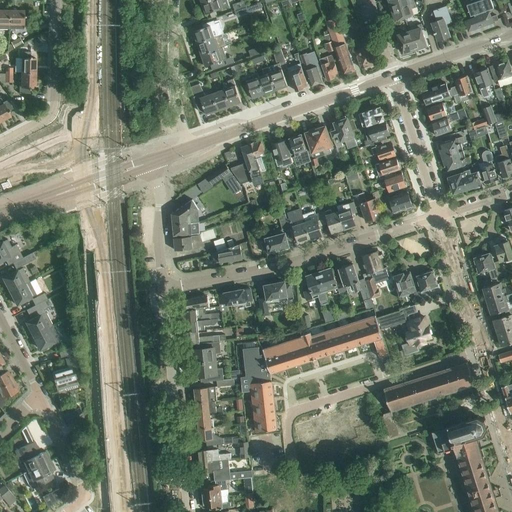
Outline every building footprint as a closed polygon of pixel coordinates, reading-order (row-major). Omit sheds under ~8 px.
[(227,0),(208,0),(202,2),(206,14),(205,14),(206,14),(229,6),(227,0)] [(232,4),(234,10),(247,6),(245,1),(245,0),(232,4)] [(415,3),(413,0),(386,0),(390,10),(415,3)] [(493,0),(478,0),(467,4),(471,16),(477,14),(477,16),(488,12),(488,10),(496,7),(493,0)] [(394,22),(414,16),(412,9),(416,7),(415,3),(390,10),(394,22)] [(247,6),(234,10),(237,16),(249,12),(247,6)] [(429,18),(438,41),(452,36),(447,24),(453,22),(446,6),(434,11),(434,12),(432,12),(429,18)] [(9,9),(0,8),(0,28),(9,29),(9,28),(9,9)] [(24,15),(24,9),(9,9),(9,28),(24,29),(24,26),(30,26),(30,16),(29,16),(26,16),(26,15),(24,15)] [(477,16),(465,20),(466,21),(469,30),(470,30),(474,30),(477,29),(480,26),(485,25),(489,25),(492,24),(494,21),(498,20),(497,15),(493,16),(491,11),(488,12),(477,16)] [(336,17),(326,21),(329,30),(330,34),(335,49),(337,55),(341,65),(344,74),(355,70),(352,61),(348,51),(336,17)] [(202,28),(193,31),(193,32),(194,32),(198,43),(222,35),(224,34),(221,25),(215,27),(215,24),(211,25),(202,28)] [(416,29),(409,31),(415,50),(416,49),(418,50),(424,49),(425,46),(426,46),(423,36),(421,29),(423,28),(421,24),(416,25),(416,29)] [(459,24),(452,26),(454,33),(465,30),(463,26),(460,27),(459,24)] [(329,30),(324,31),(325,35),(324,35),(327,43),(325,43),(328,52),(331,51),(335,49),(330,34),(329,30)] [(400,30),(395,32),(396,36),(398,36),(403,53),(405,53),(407,54),(413,52),(414,50),(415,50),(409,31),(403,34),(400,30)] [(198,43),(202,55),(223,47),(226,46),(222,35),(198,43)] [(23,43),(20,37),(11,42),(14,48),(23,43)] [(250,57),(263,53),(261,46),(248,51),(250,57)] [(376,63),(369,46),(364,48),(363,47),(359,48),(360,49),(355,51),(361,68),(376,63)] [(223,47),(202,55),(206,66),(205,66),(205,67),(211,65),(212,70),(229,64),(227,58),(223,47)] [(289,73),(288,68),(281,49),(273,52),(277,64),(274,65),(276,71),(270,73),(268,67),(267,67),(275,90),(287,86),(288,86),(284,75),(289,73)] [(306,53),(300,55),(303,62),(303,63),(311,86),(323,82),(321,75),(323,75),(315,51),(307,54),(306,53)] [(22,72),(36,73),(36,72),(35,72),(35,58),(31,58),(31,56),(30,56),(30,52),(31,52),(20,52),(20,58),(23,58),(22,72)] [(300,64),(303,63),(300,55),(299,52),(294,54),(297,60),(299,60),(300,64)] [(0,64),(9,60),(5,54),(0,56),(0,64)] [(339,74),(335,65),(334,60),(333,60),(331,55),(320,59),(327,80),(335,77),(334,76),(339,74)] [(495,82),(506,78),(508,83),(511,81),(511,71),(508,61),(490,67),(495,82)] [(235,65),(239,77),(245,75),(241,63),(235,65)] [(288,68),(289,73),(296,91),(304,88),(304,87),(308,85),(305,76),(300,64),(288,68)] [(265,75),(259,77),(257,73),(264,94),(275,90),(267,67),(263,69),(265,75)] [(488,68),(486,69),(486,68),(484,68),(482,69),(481,70),(481,71),(475,73),(484,97),(489,95),(486,86),(493,83),(488,68)] [(0,73),(0,80),(1,82),(13,82),(13,72),(6,72),(5,74),(0,73)] [(22,72),(22,86),(20,86),(19,93),(30,93),(29,93),(29,89),(30,89),(30,87),(35,87),(35,73),(36,73),(22,72)] [(247,81),(253,98),(264,94),(257,73),(252,75),(253,79),(247,81)] [(469,99),(468,97),(474,95),(467,76),(455,80),(462,102),(469,99)] [(224,90),(229,106),(241,102),(241,103),(242,102),(233,79),(228,81),(230,87),(224,90)] [(205,96),(199,83),(199,84),(191,87),(189,82),(199,111),(199,110),(204,108),(206,115),(207,115),(207,114),(218,110),(212,94),(205,96)] [(422,93),(420,93),(422,99),(424,98),(426,105),(436,102),(444,99),(454,95),(459,94),(458,92),(456,86),(451,88),(452,89),(449,90),(446,83),(422,91),(422,93)] [(505,99),(501,87),(495,89),(499,101),(505,99)] [(212,94),(218,110),(229,106),(224,90),(212,94)] [(8,99),(2,102),(4,104),(0,106),(0,120),(10,115),(8,112),(10,111),(9,110),(12,108),(12,109),(13,109),(8,99)] [(437,106),(428,109),(429,113),(428,115),(429,118),(431,118),(431,120),(436,119),(446,115),(450,114),(456,112),(453,103),(447,105),(446,102),(443,104),(437,106)] [(483,108),(489,124),(497,121),(491,105),(483,108)] [(368,126),(385,120),(380,107),(359,114),(363,127),(368,126)] [(476,121),(470,123),(471,127),(472,130),(475,129),(478,128),(485,125),(488,124),(488,125),(489,124),(483,108),(482,108),(482,110),(485,116),(486,118),(476,121)] [(436,119),(431,120),(432,123),(434,127),(433,129),(434,132),(436,133),(436,135),(446,132),(452,130),(448,120),(458,117),(456,112),(450,114),(446,115),(436,119)] [(340,120),(334,123),(336,129),(331,131),(340,156),(345,155),(342,147),(343,146),(341,141),(345,140),(348,147),(357,144),(352,131),(351,127),(347,118),(346,118),(345,117),(339,119),(340,120)] [(507,135),(503,121),(496,123),(500,138),(507,135)] [(368,140),(364,141),(366,146),(370,144),(370,145),(387,139),(385,135),(389,134),(387,128),(389,127),(388,124),(386,123),(385,122),(376,125),(365,129),(368,140)] [(325,126),(323,127),(322,124),(315,127),(325,155),(331,153),(329,147),(334,145),(331,136),(329,136),(325,126)] [(472,130),(468,131),(469,133),(472,141),(477,139),(477,137),(488,133),(485,125),(478,128),(475,129),(472,130)] [(308,143),(305,145),(311,159),(317,157),(325,155),(315,127),(308,130),(308,132),(306,133),(309,143),(308,143)] [(304,163),(311,161),(311,159),(305,145),(301,134),(301,135),(298,133),(296,134),(296,136),(289,139),(296,156),(293,156),(296,164),(303,161),(304,163)] [(463,151),(461,144),(464,143),(462,137),(438,144),(442,158),(463,151)] [(387,139),(370,145),(371,147),(373,154),(376,153),(378,153),(380,160),(386,158),(396,155),(395,154),(397,152),(396,149),(393,148),(392,142),(393,140),(391,139),(390,138),(387,139)] [(282,165),(283,167),(293,163),(290,156),(291,156),(285,140),(284,141),(283,140),(281,139),(279,140),(278,141),(278,143),(273,145),(276,153),(274,154),(278,166),(282,165)] [(262,140),(252,144),(257,158),(260,157),(267,154),(265,150),(262,140)] [(241,184),(253,180),(254,183),(257,184),(264,182),(261,171),(260,167),(252,144),(241,147),(247,162),(231,167),(232,170),(241,184)] [(502,178),(503,177),(503,178),(505,179),(508,178),(510,176),(509,175),(511,174),(511,163),(509,152),(506,145),(500,147),(502,155),(495,157),(499,168),(502,178)] [(479,164),(482,174),(485,183),(498,179),(495,170),(497,169),(495,163),(493,164),(492,161),(494,160),(492,154),(492,153),(490,152),(489,151),(488,150),(487,150),(486,150),(485,151),(484,151),(484,152),(483,152),(483,153),(482,154),(482,155),(482,156),(482,157),(484,163),(479,164)] [(458,167),(462,165),(471,163),(469,157),(465,158),(463,151),(442,158),(445,165),(447,165),(448,170),(454,168),(458,167)] [(317,157),(311,159),(311,161),(312,166),(319,164),(317,157)] [(397,158),(375,164),(379,175),(376,176),(377,180),(396,174),(395,171),(400,169),(400,168),(399,164),(399,162),(398,159),(397,159),(397,158)] [(468,180),(463,182),(466,189),(473,187),(474,189),(482,186),(479,178),(481,178),(480,173),(479,172),(476,163),(471,164),(472,168),(470,169),(465,171),(468,180)] [(226,164),(207,177),(207,178),(212,185),(225,177),(235,193),(242,189),(231,172),(226,165),(226,164)] [(465,171),(447,177),(448,178),(447,178),(449,186),(451,186),(454,195),(462,193),(461,191),(466,189),(463,182),(468,180),(465,171)] [(402,173),(392,176),(385,179),(389,191),(406,186),(402,173)] [(376,199),(367,202),(363,192),(352,196),(354,202),(356,207),(362,205),(367,221),(381,217),(378,207),(377,205),(378,205),(376,199)] [(392,204),(386,206),(389,214),(406,208),(408,211),(412,209),(413,206),(408,192),(390,198),(392,204)] [(172,213),(173,225),(197,223),(196,217),(196,211),(199,209),(198,208),(192,199),(172,213)] [(254,200),(248,202),(252,214),(258,212),(254,200)] [(344,203),(337,206),(339,211),(338,211),(344,229),(345,231),(351,229),(351,227),(356,225),(352,214),(357,212),(356,207),(354,202),(344,205),(344,203)] [(287,219),(286,219),(289,228),(292,238),(296,236),(299,244),(300,243),(301,245),(311,242),(311,240),(300,208),(287,213),(289,218),(288,218),(287,219)] [(301,208),(300,208),(311,240),(311,242),(318,239),(317,237),(323,236),(320,226),(324,225),(320,213),(316,214),(314,210),(303,214),(301,208)] [(330,209),(320,213),(324,225),(329,223),(332,233),(337,231),(338,233),(345,231),(344,229),(338,211),(332,214),(330,209)] [(278,216),(282,230),(289,228),(286,219),(287,219),(285,214),(278,216)] [(199,223),(197,223),(173,225),(174,236),(199,233),(199,231),(200,231),(199,223)] [(214,237),(211,230),(200,234),(200,235),(174,238),(175,250),(193,249),(192,242),(200,242),(214,237)] [(266,238),(268,244),(263,245),(264,252),(270,251),(270,252),(289,247),(285,233),(283,234),(282,230),(269,234),(270,237),(266,238)] [(215,249),(227,246),(225,238),(213,241),(215,249)] [(499,261),(494,262),(500,282),(501,282),(500,282),(499,277),(506,275),(504,272),(501,261),(505,260),(505,261),(511,258),(511,253),(508,241),(507,241),(507,240),(506,239),(505,239),(505,238),(503,238),(502,238),(501,239),(500,239),(500,240),(500,241),(500,242),(500,243),(499,243),(500,244),(495,246),(499,261)] [(0,261),(5,259),(8,265),(33,252),(32,252),(22,257),(16,245),(11,247),(7,239),(1,243),(0,241),(0,261)] [(240,244),(213,253),(214,263),(234,259),(235,261),(242,259),(242,257),(243,257),(240,244)] [(377,251),(363,256),(366,265),(368,272),(363,274),(364,278),(368,291),(370,298),(371,298),(381,295),(378,288),(377,288),(376,283),(390,279),(386,267),(382,268),(377,251)] [(33,252),(8,265),(13,263),(16,269),(36,259),(33,252)] [(491,278),(483,281),(485,287),(494,284),(500,282),(494,262),(493,263),(490,253),(474,258),(479,273),(489,270),(491,278)] [(353,264),(339,268),(344,281),(347,291),(348,291),(349,294),(356,292),(361,290),(362,293),(368,291),(364,278),(358,280),(356,273),(353,264)] [(23,268),(3,278),(10,291),(29,281),(23,268)] [(325,291),(333,289),(335,296),(347,291),(344,281),(337,284),(332,268),(319,273),(325,291)] [(432,271),(416,276),(420,291),(423,300),(431,298),(428,289),(437,286),(432,271)] [(310,289),(304,292),(306,297),(307,301),(319,297),(321,302),(328,299),(325,291),(319,273),(306,277),(310,289)] [(403,274),(395,277),(398,286),(401,295),(408,292),(415,290),(409,273),(403,275),(403,274)] [(29,281),(10,291),(13,297),(12,298),(15,303),(16,303),(17,304),(36,294),(29,281)] [(268,302),(278,300),(279,301),(293,298),(291,284),(285,285),(285,282),(284,282),(282,281),(281,281),(279,281),(278,282),(277,283),(264,286),(266,297),(259,299),(262,316),(270,314),(268,302)] [(485,287),(484,288),(488,300),(511,292),(511,283),(507,286),(505,281),(501,282),(500,282),(494,284),(493,285),(485,287)] [(250,288),(217,294),(219,304),(221,312),(228,311),(227,306),(246,304),(247,307),(252,306),(250,297),(252,297),(250,288)] [(415,292),(414,293),(417,302),(423,300),(420,291),(415,292)] [(511,300),(511,292),(488,300),(492,314),(502,311),(511,308),(511,303),(511,301),(511,300)] [(47,299),(44,293),(32,299),(35,305),(47,299)] [(210,307),(208,296),(206,296),(205,294),(197,296),(198,298),(184,301),(184,302),(181,302),(182,310),(204,308),(210,307)] [(370,298),(364,300),(367,308),(373,306),(371,298),(370,298)] [(51,305),(47,299),(35,305),(38,311),(44,308),(51,305)] [(26,322),(33,335),(52,325),(44,308),(38,311),(35,305),(26,310),(30,317),(31,317),(32,319),(26,322)] [(413,305),(400,310),(400,311),(402,317),(404,322),(411,319),(409,315),(415,312),(418,312),(415,305),(413,305)] [(222,318),(221,312),(211,313),(205,314),(204,308),(182,310),(183,322),(211,319),(222,318)] [(498,333),(511,328),(511,308),(502,311),(504,317),(494,320),(498,333)] [(331,309),(322,311),(325,321),(334,319),(331,309)] [(400,311),(377,318),(380,329),(404,322),(402,317),(400,311)] [(308,314),(302,316),(304,327),(311,326),(308,314)] [(377,318),(376,315),(311,336),(310,332),(302,335),(302,337),(263,349),(264,353),(260,355),(259,347),(243,349),(246,376),(241,377),(242,392),(252,391),(256,431),(277,429),(272,381),(269,381),(268,374),(374,340),(379,357),(378,358),(380,358),(380,357),(388,354),(380,329),(377,318)] [(425,317),(411,321),(408,322),(411,332),(407,333),(410,342),(402,345),(405,355),(419,350),(416,342),(417,341),(418,345),(426,342),(425,339),(432,337),(429,326),(428,326),(425,317)] [(222,318),(211,319),(218,318),(219,329),(224,328),(224,325),(222,318)] [(184,332),(199,331),(205,330),(205,326),(212,325),(211,319),(183,322),(184,332)] [(40,349),(59,339),(53,325),(33,336),(40,349)] [(500,338),(498,340),(499,344),(501,344),(502,346),(511,343),(511,342),(511,328),(498,333),(500,338)] [(220,341),(224,340),(223,335),(219,335),(213,335),(199,337),(199,331),(184,332),(185,344),(197,343),(220,341)] [(217,361),(217,353),(221,353),(220,341),(197,343),(198,349),(192,349),(193,355),(191,355),(192,363),(217,361)] [(72,347),(59,351),(61,358),(74,354),(72,347)] [(511,357),(510,351),(508,352),(498,355),(501,362),(501,363),(511,359),(511,357)] [(62,370),(53,373),(58,390),(62,388),(70,386),(77,384),(73,371),(80,369),(76,355),(65,358),(68,368),(64,370),(62,370)] [(223,380),(222,368),(218,368),(217,361),(192,363),(193,371),(195,371),(195,376),(205,375),(206,381),(217,380),(223,380)] [(467,362),(451,368),(458,391),(475,385),(467,362)] [(441,396),(458,391),(451,368),(434,373),(441,396)] [(0,374),(0,387),(13,380),(11,376),(9,375),(7,371),(0,374)] [(434,373),(417,378),(424,401),(441,396),(434,373)] [(235,385),(234,378),(223,380),(217,380),(217,387),(235,385)] [(400,383),(408,406),(424,401),(417,378),(400,383)] [(17,391),(15,387),(16,385),(13,380),(0,387),(0,393),(0,406),(4,405),(5,404),(6,402),(5,401),(4,398),(17,391)] [(408,406),(400,383),(384,389),(391,411),(391,412),(392,411),(408,406)] [(502,387),(507,403),(510,413),(511,412),(511,383),(507,385),(502,387)] [(196,403),(216,401),(217,400),(216,386),(194,389),(196,403)] [(216,401),(196,403),(197,416),(211,414),(211,413),(216,412),(216,414),(223,413),(223,408),(216,408),(216,401)] [(69,414),(64,417),(68,424),(73,421),(81,416),(83,415),(80,408),(78,409),(69,414)] [(399,434),(392,411),(391,412),(391,411),(382,414),(390,438),(399,434)] [(214,427),(213,419),(211,419),(211,414),(197,416),(199,429),(214,427)] [(452,426),(431,432),(438,453),(455,448),(475,511),(502,511),(502,510),(499,511),(498,507),(495,497),(493,490),(488,477),(491,476),(488,468),(486,469),(482,457),(484,456),(482,448),(480,449),(477,441),(486,438),(487,437),(484,433),(486,429),(488,429),(488,427),(486,427),(486,424),(485,422),(486,420),(485,419),(484,420),(479,418),(479,416),(477,416),(477,418),(471,420),(471,417),(468,417),(469,420),(464,422),(463,422),(462,420),(460,421),(461,423),(454,425),(453,423),(452,423),(452,426)] [(315,420),(287,428),(288,433),(267,439),(273,460),(287,456),(284,445),(319,435),(315,420)] [(25,426),(21,430),(25,438),(30,436),(25,426)] [(214,427),(199,429),(200,440),(206,440),(207,446),(217,445),(234,443),(241,442),(240,436),(233,437),(223,438),(215,435),(215,434),(214,427)] [(26,472),(29,470),(50,460),(46,451),(41,453),(41,452),(39,453),(39,454),(38,454),(37,451),(39,450),(34,441),(15,450),(26,472)] [(248,442),(239,443),(240,458),(249,457),(248,442)] [(218,454),(218,450),(198,451),(199,463),(212,461),(212,459),(219,458),(219,460),(229,459),(231,459),(230,453),(218,454)] [(229,459),(219,460),(219,458),(212,459),(212,461),(199,463),(200,473),(213,471),(214,481),(231,479),(229,459)] [(55,470),(50,460),(29,470),(26,472),(23,473),(27,480),(31,489),(53,478),(50,472),(55,470)] [(246,478),(243,478),(244,489),(252,488),(251,477),(246,478)] [(221,496),(228,496),(228,490),(227,484),(208,486),(209,489),(202,489),(203,499),(221,497),(221,496)] [(0,500),(3,498),(9,506),(17,499),(5,485),(0,488),(0,500)] [(62,497),(59,489),(42,497),(48,508),(62,497)] [(221,502),(221,497),(203,499),(204,507),(211,507),(211,509),(230,507),(230,502),(221,502)]
